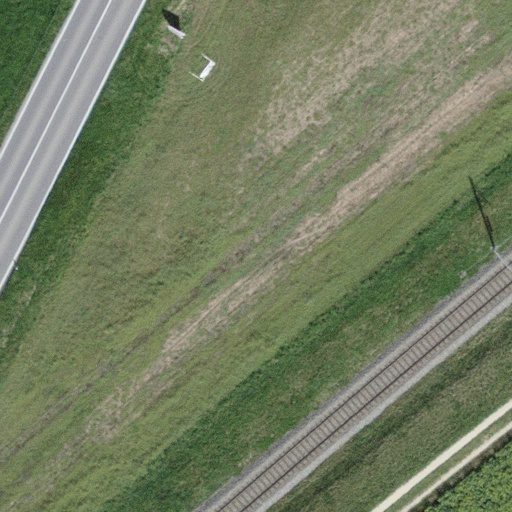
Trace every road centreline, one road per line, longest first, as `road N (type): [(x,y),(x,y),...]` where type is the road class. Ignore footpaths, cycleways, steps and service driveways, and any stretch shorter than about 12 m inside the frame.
road 1 (primary): [(108,0),(0,209)]
road 2 (track): [(511,398),(366,511)]
